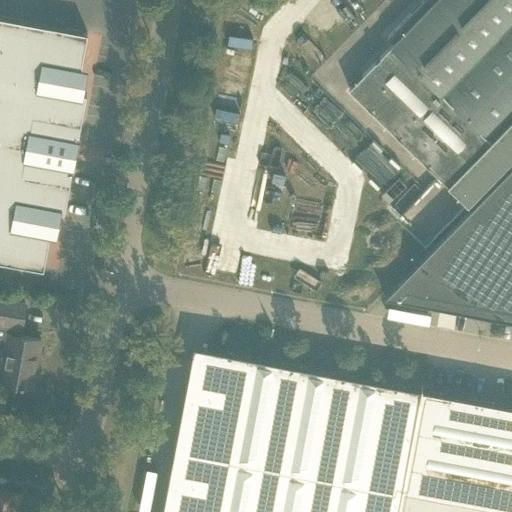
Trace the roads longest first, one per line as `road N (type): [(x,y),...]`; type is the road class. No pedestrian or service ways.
road 1 (unclassified): [(117,280),(511,356)]
road 2 (unclassified): [(117,280),(169,0)]
road 3 (unclassified): [(82,461),(117,280)]
